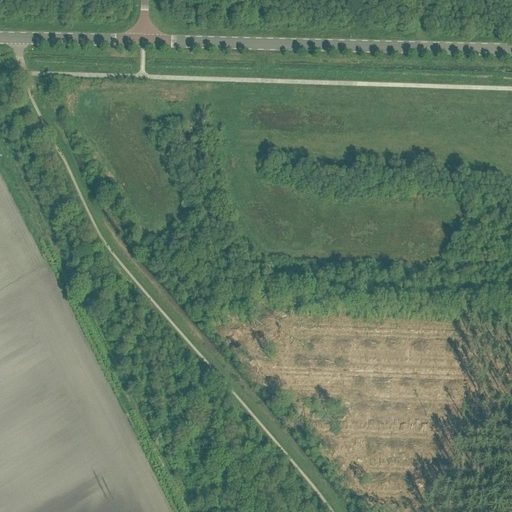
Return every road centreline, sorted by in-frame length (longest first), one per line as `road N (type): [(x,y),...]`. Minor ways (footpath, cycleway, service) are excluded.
road 1 (track): [(29,84),(112,243),(337,511)]
road 2 (tertiary): [(511,50),(142,41)]
road 3 (tertiary): [(0,38),(142,41)]
